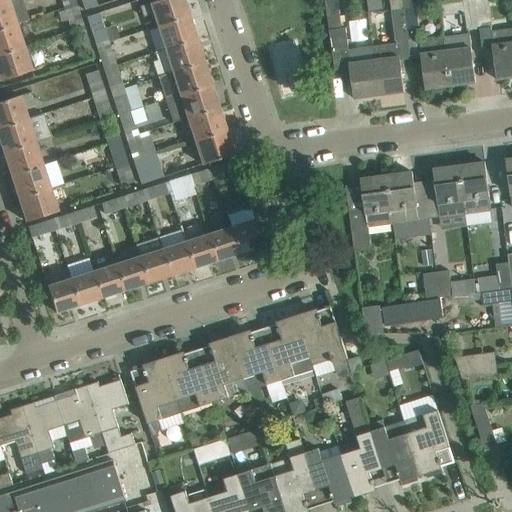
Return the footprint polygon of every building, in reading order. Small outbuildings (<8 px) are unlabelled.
[(20,0),(12,0),(8,1),(0,3),(0,29),(16,24),(15,23),(27,19),(20,0)] [(45,0),(50,13),(63,8),(76,4),(74,0),(45,0)] [(94,0),(80,0),(84,10),(97,6),(94,0)] [(182,0),(158,0),(141,6),(144,16),(153,13),(157,27),(188,16),(182,0)] [(325,0),(328,18),(340,16),(338,0),(325,0)] [(390,0),(391,10),(404,8),(403,0),(390,0)] [(480,28),(476,0),(462,0),(466,30),(480,28)] [(476,0),(480,28),(492,27),(488,0),(476,0)] [(70,32),(83,28),(76,4),(63,8),(70,32)] [(420,41),(419,36),(415,6),(404,8),(411,59),(422,57),(426,90),(428,89),(427,86),(449,83),(450,86),(451,86),(445,38),(420,41)] [(391,10),(396,45),(374,48),(380,95),(381,95),(380,92),(402,89),(402,92),(404,92),(400,60),(411,59),(404,8),(391,10)] [(98,13),(85,17),(95,47),(107,43),(98,13)] [(196,39),(188,16),(157,27),(164,49),(196,39)] [(0,54),(23,47),(16,24),(0,29),(0,54)] [(83,28),(70,32),(77,54),(90,50),(83,28)] [(499,80),(499,77),(511,74),(511,29),(491,32),(497,80),(499,80)] [(476,83),(470,35),(445,38),(451,86),(452,86),(452,83),(473,80),(474,83),(476,83)] [(203,62),(196,39),(164,49),(172,72),(195,65),(203,62)] [(102,70),(114,66),(107,43),(95,47),(102,70)] [(23,47),(0,54),(0,80),(31,71),(23,47)] [(357,99),(356,95),(378,92),(378,96),(380,95),(374,48),(348,51),(355,99),(357,99)] [(203,62),(195,65),(172,72),(157,77),(165,100),(202,88),(211,85),(203,62)] [(114,66),(102,70),(108,86),(119,83),(114,66)] [(90,93),(102,89),(96,70),(84,74),(90,93)] [(211,85),(202,88),(165,100),(172,123),(187,118),(218,108),(211,85)] [(118,116),(129,112),(124,93),(112,97),(118,116)] [(0,127),(27,119),(19,95),(0,101),(0,127)] [(99,121),(112,117),(106,99),(93,103),(99,121)] [(225,131),(218,108),(187,118),(194,141),(217,134),(225,131)] [(129,112),(118,116),(123,133),(135,129),(129,112)] [(42,113),(27,119),(0,127),(0,143),(3,152),(34,142),(49,137),(42,113)] [(112,117),(99,121),(104,139),(118,134),(112,117)] [(225,131),(217,134),(194,141),(202,165),(233,155),(225,131)] [(132,162),(145,158),(138,138),(126,143),(132,162)] [(42,165),(34,142),(3,152),(10,175),(42,165)] [(114,168),(127,164),(121,145),(108,149),(114,168)] [(145,158),(132,162),(138,179),(150,175),(145,158)] [(215,178),(238,171),(235,160),(212,167),(215,178)] [(492,210),(485,162),(460,166),(466,214),(492,210)] [(127,164),(114,168),(119,185),(132,181),(127,164)] [(49,188),(42,165),(10,175),(18,198),(49,188)] [(434,170),(435,179),(440,217),(466,214),(460,166),(434,170)] [(212,167),(197,172),(201,183),(215,178),(212,167)] [(419,220),(412,172),(387,175),(393,224),(419,220)] [(189,174),(165,182),(169,193),(172,203),(195,195),(192,186),(189,174)] [(360,214),(360,209),(349,210),(354,250),(370,248),(367,227),(393,224),(387,175),(361,179),(366,213),(360,214)] [(165,182),(146,188),(150,199),(169,193),(165,182)] [(49,188),(18,198),(25,222),(57,212),(49,188)] [(138,190),(119,196),(123,208),(142,202),(138,190)] [(119,196),(100,203),(104,214),(123,208),(119,196)] [(92,205),(73,211),(77,222),(95,216),(92,205)] [(77,222),(73,212),(54,218),(57,229),(77,222)] [(262,245),(254,219),(231,227),(239,253),(262,245)] [(46,220),(26,226),(26,228),(29,238),(49,231),(46,220)] [(239,253),(231,227),(208,234),(216,260),(239,253)] [(216,260),(208,234),(185,242),(193,268),(216,260)] [(158,237),(135,245),(139,257),(147,282),(170,275),(162,249),(158,237)] [(193,268),(185,242),(162,249),(170,275),(193,268)] [(433,265),(431,250),(422,251),(424,266),(433,265)] [(147,282),(139,257),(116,264),(124,290),(147,282)] [(511,288),(509,262),(508,262),(496,264),(499,289),(511,288)] [(124,290),(116,264),(92,272),(101,297),(124,290)] [(453,296),(450,276),(449,270),(436,272),(439,298),(453,296)] [(101,297),(92,272),(69,279),(78,305),(101,297)] [(436,272),(423,273),(427,299),(439,298),(436,272)] [(78,305),(69,279),(46,287),(55,312),(78,305)] [(480,292),(482,304),(510,301),(511,318),(511,287),(511,288),(499,289),(480,292)] [(440,299),(383,308),(385,326),(443,317),(440,299)] [(318,311),(298,318),(301,327),(312,365),(311,365),(313,370),(316,379),(336,372),(337,376),(343,379),(353,376),(352,373),(349,361),(342,341),(336,322),(322,326),(320,319),(322,319),(320,315),(319,315),(318,311)] [(280,332),(280,333),(282,339),(270,343),(281,380),(313,370),(311,365),(312,365),(298,318),(277,324),(279,328),(277,329),(278,333),(280,332)] [(252,337),(251,333),(232,338),(244,379),(263,373),(267,385),(269,395),(284,390),(281,380),(270,343),(256,348),(254,341),(255,340),(254,336),(252,337)] [(214,354),(214,355),(216,361),(203,365),(214,402),(248,391),(244,379),(232,338),(211,345),(212,350),(210,350),(212,354),(214,354)] [(496,365),(495,352),(475,355),(455,358),(459,370),(496,365)] [(186,358),(185,354),(165,361),(178,400),(182,412),(201,406),(214,402),(203,365),(190,369),(187,362),(189,362),(188,358),(186,358)] [(363,369),(359,357),(349,361),(352,373),(363,369)] [(165,361),(160,362),(159,358),(143,363),(146,371),(144,372),(146,376),(147,375),(150,382),(136,387),(152,437),(157,436),(161,427),(158,420),(182,412),(178,400),(165,361)] [(498,378),(496,365),(459,370),(463,383),(498,378)] [(100,387),(99,382),(87,386),(102,433),(106,445),(108,452),(135,443),(132,433),(121,436),(113,410),(129,404),(127,399),(121,380),(100,387)] [(77,394),(56,401),(66,434),(67,434),(70,443),(92,436),(102,433),(87,386),(75,389),(77,394)] [(341,453),(354,495),(375,488),(374,484),(375,484),(374,480),(372,480),(370,473),(382,469),(371,432),(369,425),(360,397),(346,402),(358,443),(340,449),(341,453)] [(35,402),(23,406),(28,421),(41,463),(54,458),(51,449),(54,448),(51,439),(66,434),(56,401),(36,407),(35,402)] [(484,404),(471,406),(485,451),(498,446),(484,404)] [(13,415),(0,418),(0,443),(1,446),(16,441),(26,472),(42,467),(41,463),(28,421),(23,406),(11,410),(13,415)] [(423,415),(404,421),(418,465),(420,473),(425,472),(427,478),(443,473),(441,467),(440,463),(442,462),(440,458),(439,459),(438,458),(436,452),(450,447),(438,410),(423,415)] [(385,427),(371,432),(383,469),(396,465),(398,472),(396,472),(398,476),(400,476),(401,479),(403,486),(419,481),(417,475),(420,473),(418,465),(404,421),(385,427)] [(245,450),(240,436),(229,440),(233,453),(245,450)] [(191,441),(193,448),(204,445),(201,438),(191,441)] [(286,444),(290,458),(271,464),(286,511),(309,511),(308,510),(310,509),(307,501),(306,501),(303,494),(317,490),(305,451),(301,439),(286,444)] [(225,440),(213,445),(218,460),(230,456),(225,440)] [(341,453),(322,459),(318,447),(305,451),(317,490),(330,486),(332,493),(330,494),(332,498),(333,497),(336,507),(351,502),(350,496),(354,495),(341,453)] [(85,449),(73,453),(77,464),(77,465),(85,462),(89,461),(85,449)] [(113,460),(27,487),(0,496),(0,511),(94,511),(127,502),(113,460)] [(286,511),(271,464),(252,470),(251,469),(237,474),(250,511),(263,507),(264,511),(286,511)] [(8,473),(6,474),(0,475),(0,489),(10,486),(12,485),(8,473)] [(224,478),(226,484),(207,490),(213,511),(248,511),(250,511),(237,474),(224,478)] [(213,511),(207,490),(188,496),(186,490),(171,495),(176,511),(213,511)]
